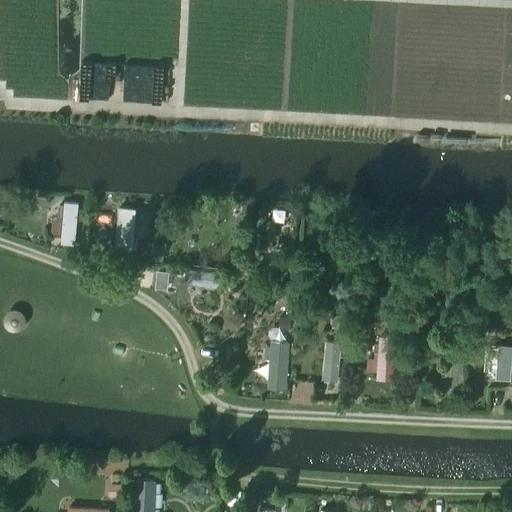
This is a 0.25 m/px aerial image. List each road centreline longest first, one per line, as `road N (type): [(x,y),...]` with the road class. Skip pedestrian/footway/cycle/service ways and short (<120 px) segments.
road 1 (track): [(511,429),(213,408),(172,324),(131,294),(0,242)]
road 2 (track): [(511,132),(0,105)]
road 3 (track): [(511,492),(337,489),(212,472),(213,408)]
road 4 (track): [(212,472),(56,462)]
